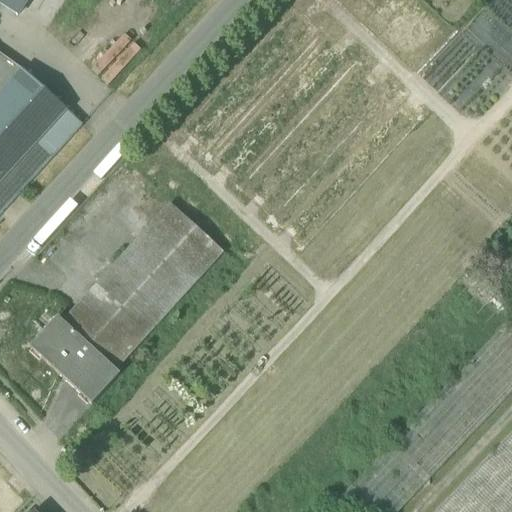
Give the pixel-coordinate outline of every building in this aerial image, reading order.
[(2,0),(0,4),(0,7),(18,18),(30,0),(2,0)] [(180,134),(304,246),(416,123),(322,38),(324,35),(294,8),(180,134)] [(0,96),(22,73),(0,57),(0,96)] [(0,96),(0,185),(66,115),(22,73),(0,96)] [(0,216),(82,129),(66,115),(0,185),(0,216)] [(173,208),(64,327),(116,375),(225,256),(173,208)] [(458,282),(506,327),(508,324),(511,320),(511,309),(470,270),(458,282)] [(121,379),(116,375),(64,327),(59,323),(31,353),(93,410),(121,379)] [(400,511),(511,395),(511,327),(508,324),(506,327),(342,498),(356,511),(400,511)] [(511,511),(511,433),(435,511),(511,511)]
